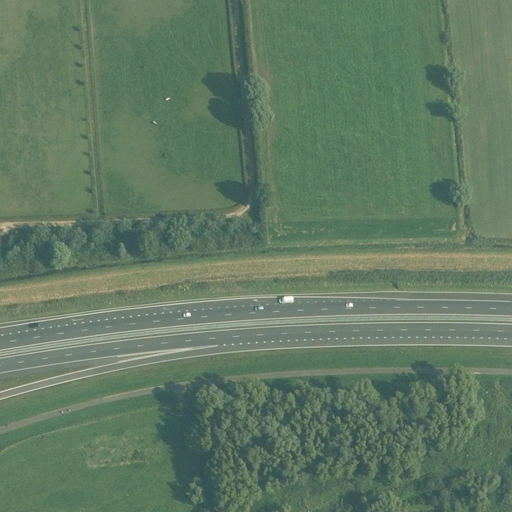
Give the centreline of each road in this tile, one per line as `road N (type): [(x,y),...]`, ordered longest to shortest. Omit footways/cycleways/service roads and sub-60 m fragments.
road 1 (unclassified): [(511,372),(266,374),(139,392),(0,430)]
road 2 (motorway): [(511,309),(261,313),(51,334)]
road 3 (track): [(0,225),(240,211),(252,189),(235,0)]
road 4 (motorway): [(0,396),(258,336)]
road 5 (motorway): [(0,366),(258,336)]
road 6 (motorway): [(258,336),(511,331)]
